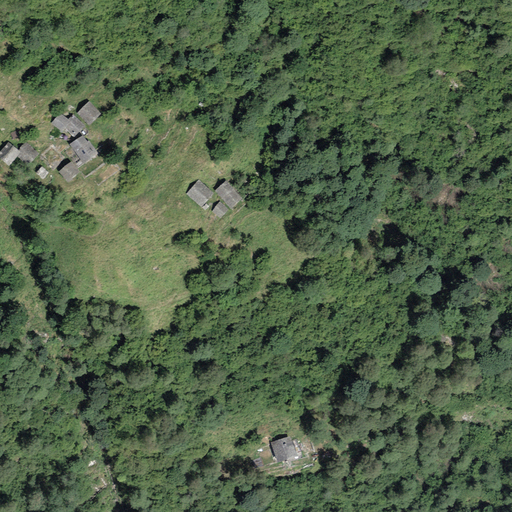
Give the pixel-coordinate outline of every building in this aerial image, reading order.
[(100,115),(89,104),(79,114),(90,125),(100,115)] [(68,120),(61,113),(52,123),(61,132),(65,128),(68,124),(70,122),(68,120)] [(68,120),(70,122),(68,124),(65,128),(74,137),(84,126),(73,115),(68,120)] [(19,131),(11,133),(13,139),(21,137),(19,131)] [(95,154),(82,136),(70,145),(83,163),(95,154)] [(19,153),(8,143),(0,152),(0,157),(8,165),(17,156),(19,153)] [(38,154),(27,144),(19,153),(17,156),(28,166),(38,154)] [(79,172),(71,163),(60,172),(67,181),(79,172)] [(48,173),(42,167),(36,173),(43,179),(48,173)] [(212,194),(198,181),(187,194),(201,206),(212,194)] [(242,198),(227,181),(216,191),(231,208),(242,198)] [(227,209),(220,203),(212,211),(220,218),(227,209)] [(290,437),(270,444),(276,464),(297,458),(290,437)]
